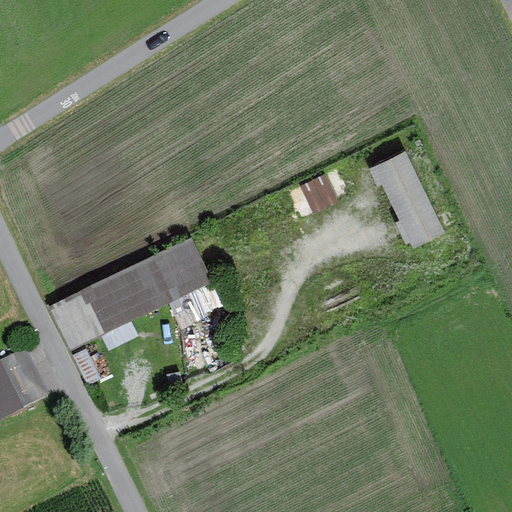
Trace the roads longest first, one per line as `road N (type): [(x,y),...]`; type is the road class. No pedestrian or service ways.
road 1 (unclassified): [(0,226),(136,511)]
road 2 (residential): [(0,139),(221,0)]
